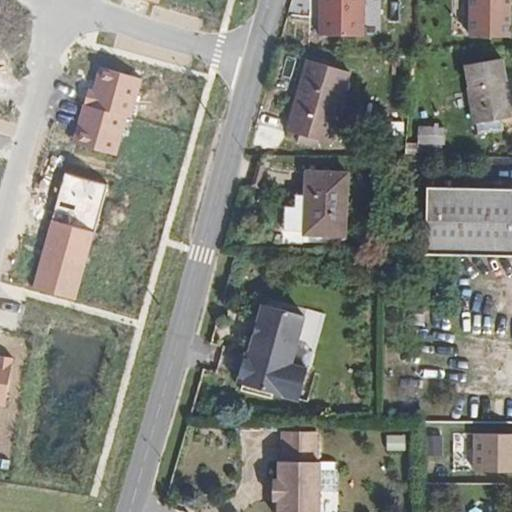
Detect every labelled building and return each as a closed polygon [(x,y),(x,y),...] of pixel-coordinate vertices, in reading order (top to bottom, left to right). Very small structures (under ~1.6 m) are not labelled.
[(317,0),(318,35),(366,34),(365,0),(317,0)] [(509,0),(468,0),(468,39),(510,40),(509,0)] [(391,56),(375,56),(375,67),(391,67),(391,56)] [(511,113),(503,60),(463,66),(474,138),(499,135),(497,125),(511,123),(511,113)] [(324,131),(336,135),(353,77),(310,63),(289,134),(301,139),(299,144),(311,149),(312,142),(320,144),(324,131)] [(88,87),(84,104),(126,116),(131,117),(143,79),(99,66),(92,88),(88,87)] [(126,116),(84,104),(72,143),(115,155),(126,116)] [(332,147),(336,135),(324,131),(320,144),(332,147)] [(449,131),(421,131),(422,148),(449,148),(449,131)] [(318,151),(320,144),(312,142),(311,149),(318,151)] [(109,184),(65,172),(52,220),(96,232),(109,184)] [(305,202),(303,240),(346,243),(350,179),(307,177),(305,202)] [(436,258),(511,258),(511,191),(435,190),(436,258)] [(289,239),(303,240),(305,202),(291,200),(289,239)] [(77,301),(96,232),(52,220),(34,290),(77,301)] [(304,320),(259,306),(238,379),(283,392),(304,320)] [(308,309),(304,332),(317,334),(321,311),(308,309)] [(0,404),(6,406),(14,357),(0,354),(0,404)] [(511,431),(473,432),(474,469),(511,467),(511,431)] [(277,467),(277,511),(321,511),(322,465),(316,465),(317,436),(282,436),(282,467),(277,467)] [(409,442),(390,443),(390,457),(409,457),(409,442)] [(446,443),(428,443),(428,460),(447,460),(446,443)]
